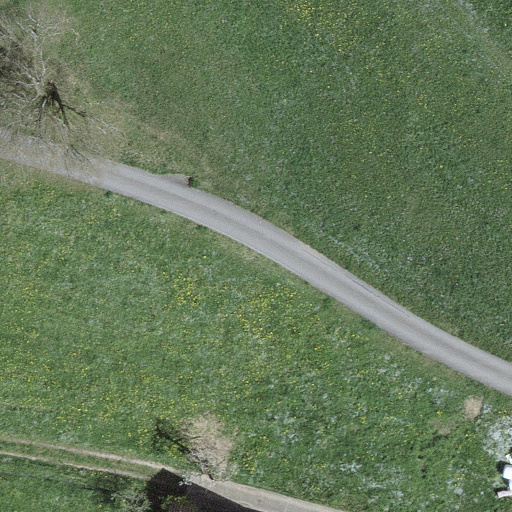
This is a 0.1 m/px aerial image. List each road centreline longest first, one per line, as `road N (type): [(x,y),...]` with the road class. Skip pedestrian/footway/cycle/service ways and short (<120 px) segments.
road 1 (unclassified): [(0,141),(245,225),(407,327),(511,381)]
road 2 (track): [(0,440),(191,478),(306,511)]
